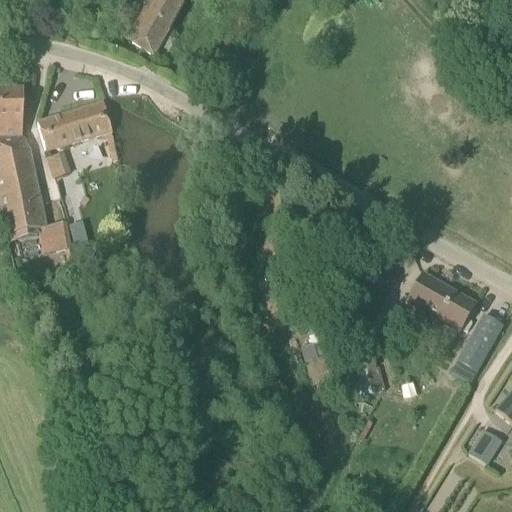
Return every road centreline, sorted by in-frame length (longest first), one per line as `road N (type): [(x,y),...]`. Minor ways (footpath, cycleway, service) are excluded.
road 1 (unclassified): [(0,41),(151,85),(511,287)]
road 2 (track): [(422,501),(511,362)]
road 3 (track): [(511,120),(405,0)]
